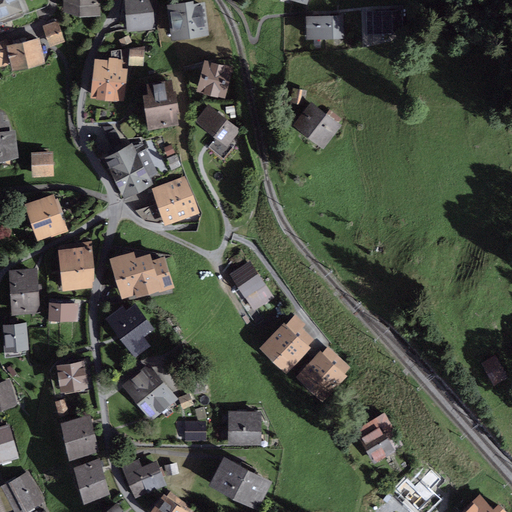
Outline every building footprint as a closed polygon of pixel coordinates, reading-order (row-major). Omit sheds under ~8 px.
[(0,0),(0,24),(19,17),(16,8),(20,6),(17,0),(0,0)] [(80,10),(97,10),(96,0),(66,0),(67,6),(80,6),(80,10)] [(129,0),(131,25),(146,24),(146,28),(156,26),(154,0),(129,0)] [(175,34),(205,30),(201,5),(191,6),(192,8),(182,9),(181,4),(171,5),(175,34)] [(385,31),(384,10),(384,11),(368,12),(369,30),(384,30),(384,31),(385,31)] [(384,10),(385,31),(385,30),(401,30),(401,11),(385,11),(385,10),(384,10)] [(325,36),(325,15),(324,16),(309,17),(309,35),(325,35),(325,36)] [(325,15),(325,36),(326,35),(342,35),(341,16),(325,16),(325,15)] [(47,24),(53,44),(63,40),(57,21),(47,24)] [(6,39),(0,41),(0,64),(12,62),(12,66),(44,58),(39,39),(7,46),(6,39)] [(122,68),(125,69),(126,69),(126,60),(131,60),(131,62),(141,63),(143,46),(126,48),(121,49),(122,68)] [(98,59),(96,77),(116,80),(117,68),(122,68),(121,49),(115,50),(114,58),(110,58),(109,60),(98,59)] [(217,89),(222,91),(227,69),(208,64),(203,86),(207,87),(206,92),(216,94),(217,89)] [(116,80),(96,77),(94,95),(122,98),(125,69),(122,68),(117,68),(116,80)] [(153,93),(148,94),(152,125),(176,121),(174,107),(176,106),(175,98),(172,99),(170,81),(151,84),(153,93)] [(304,92),(295,90),(293,99),(303,101),(304,92)] [(318,110),(312,104),(311,106),(300,121),(299,121),(297,123),(299,124),(300,123),(322,141),(321,141),(323,143),(324,141),(324,140),(341,118),(331,110),(327,116),(319,109),(318,110)] [(209,107),(199,119),(220,135),(211,146),(224,156),(233,145),(228,141),(238,129),(209,107)] [(0,155),(14,154),(11,133),(9,134),(7,122),(0,122),(0,155)] [(156,172),(142,144),(133,148),(131,145),(126,147),(115,129),(110,131),(119,146),(115,148),(118,152),(109,156),(129,196),(140,191),(139,190),(152,182),(150,176),(156,172)] [(37,173),(50,172),(50,154),(36,154),(37,173)] [(188,195),(192,195),(185,179),(157,189),(162,205),(188,195)] [(167,220),(197,209),(192,195),(188,195),(162,205),(167,220)] [(30,204),(41,234),(64,225),(63,221),(60,222),(51,197),(30,204)] [(63,251),(65,269),(94,266),(92,247),(76,249),(75,244),(60,246),(61,251),(63,251)] [(117,258),(127,292),(138,288),(138,291),(163,283),(164,286),(171,284),(164,258),(151,262),(149,255),(134,259),(133,253),(117,258)] [(233,273),(247,295),(264,284),(250,263),(233,273)] [(94,266),(65,269),(67,288),(88,285),(87,280),(93,279),(94,266)] [(14,272),(16,310),(36,309),(35,294),(38,294),(41,290),(41,285),(35,286),(34,271),(14,272)] [(75,303),(53,301),(51,322),(56,322),(57,317),(76,318),(77,305),(74,305),(75,303)] [(150,326),(135,306),(127,312),(124,307),(112,316),(137,350),(147,342),(141,333),(150,326)] [(284,325),(263,347),(285,369),(307,346),(306,345),(312,338),(292,319),(286,326),(284,325)] [(7,347),(26,345),(24,324),(6,325),(7,347)] [(322,354),(321,353),(302,372),(325,394),(343,374),(342,373),(348,367),(328,348),(322,354)] [(506,376),(495,357),(485,363),(495,382),(506,376)] [(71,365),(61,366),(65,392),(82,390),(81,387),(84,386),(84,383),(88,383),(85,358),(78,359),(70,361),(71,365)] [(153,415),(174,398),(148,366),(128,383),(153,415)] [(196,388),(204,386),(201,374),(193,376),(196,388)] [(0,403),(13,400),(8,381),(0,383),(0,403)] [(184,406),(193,403),(189,395),(181,398),(184,406)] [(69,413),(65,399),(57,401),(62,416),(69,413)] [(232,427),(258,427),(258,412),(232,412),(232,427)] [(392,450),(401,445),(396,435),(392,437),(386,425),(389,423),(384,414),(358,428),(374,457),(391,449),(392,450)] [(66,422),(73,454),(94,449),(92,441),(95,440),(90,417),(66,422)] [(0,428),(0,451),(3,465),(12,462),(11,459),(17,457),(8,426),(0,428)] [(258,427),(232,427),(232,441),(258,441),(258,427)] [(161,476),(164,475),(161,467),(158,469),(155,463),(142,469),(138,459),(126,465),(138,494),(165,484),(161,476)] [(79,466),(87,497),(106,491),(100,468),(103,467),(101,460),(79,466)] [(238,467),(225,460),(214,482),(215,481),(255,501),(255,503),(267,481),(253,475),(255,471),(240,464),(238,467)] [(167,465),(169,473),(177,471),(175,463),(167,465)] [(42,511),(45,510),(40,501),(42,500),(28,473),(6,485),(20,511),(42,511)] [(411,503),(426,487),(421,481),(415,487),(406,479),(396,489),(399,491),(411,503)] [(426,487),(411,503),(420,511),(434,495),(426,487)] [(164,494),(152,509),(155,511),(189,511),(192,508),(171,491),(167,497),(164,494)] [(500,511),(505,508),(501,505),(498,508),(496,505),(493,508),(481,495),(463,511),(500,511)]
